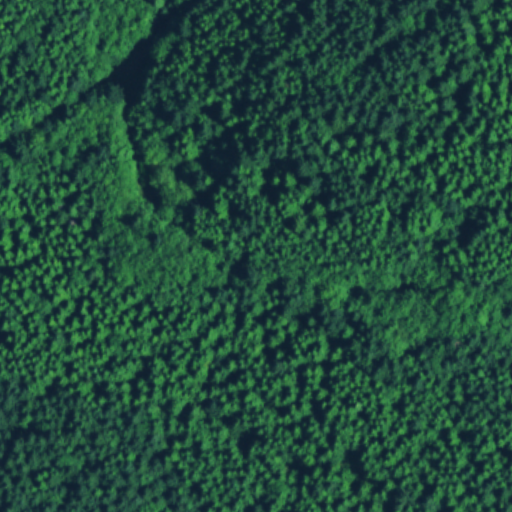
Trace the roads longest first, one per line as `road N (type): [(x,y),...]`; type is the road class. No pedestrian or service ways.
road 1 (track): [(463,228),(449,263),(421,286),(379,289),(275,278),(188,238),(154,212),(134,174),(128,122),(146,37)]
road 2 (track): [(184,0),(45,122),(0,149)]
